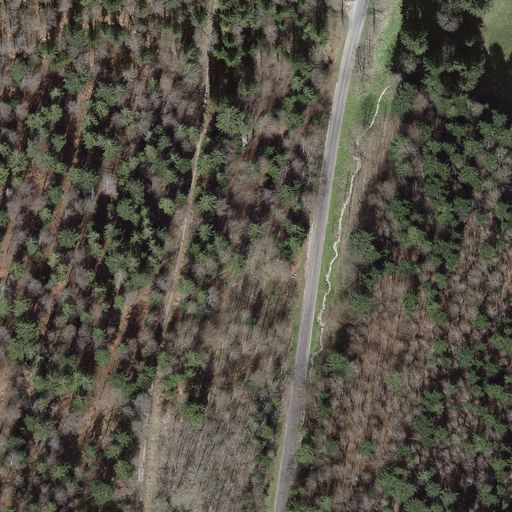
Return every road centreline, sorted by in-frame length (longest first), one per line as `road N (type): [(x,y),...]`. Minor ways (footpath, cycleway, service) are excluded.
road 1 (unclassified): [(363,0),(337,109),(280,511)]
road 2 (track): [(212,0),(188,198),(149,386),(138,511)]
